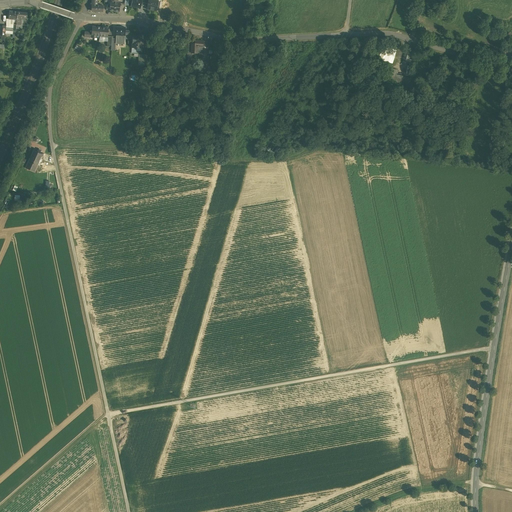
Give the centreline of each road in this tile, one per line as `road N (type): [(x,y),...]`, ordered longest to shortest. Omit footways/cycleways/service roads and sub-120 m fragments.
road 1 (unclassified): [(511,71),(388,34),(240,39),(81,17),(26,1),(0,4)]
road 2 (track): [(511,170),(316,149),(208,160),(52,145)]
road 3 (track): [(494,348),(108,413)]
road 4 (track): [(108,413),(56,168),(48,92)]
road 5 (secondary): [(511,245),(476,459),(475,511)]
road 6 (track): [(365,511),(411,489),(475,482),(511,490)]
road 7 (track): [(0,508),(108,413)]
